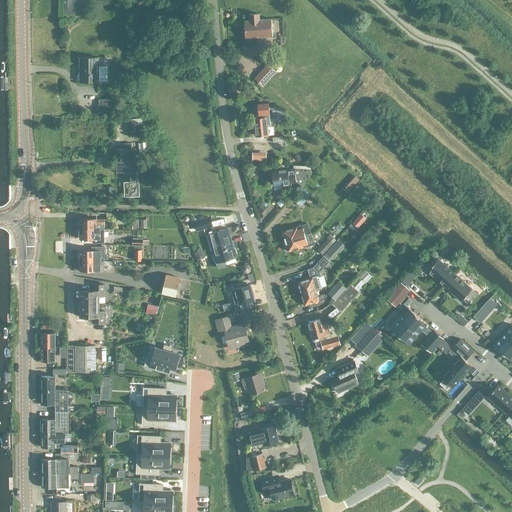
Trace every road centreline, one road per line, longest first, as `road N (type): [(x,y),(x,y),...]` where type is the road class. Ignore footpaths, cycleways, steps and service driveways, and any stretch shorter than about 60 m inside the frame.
road 1 (residential): [(327,511),(243,206)]
road 2 (tertiary): [(17,211),(27,245),(28,511)]
road 3 (tertiary): [(17,211),(26,174),(21,0)]
road 4 (unclassified): [(243,206),(214,0)]
road 5 (residential): [(395,475),(493,361)]
road 6 (residential): [(191,511),(196,371)]
